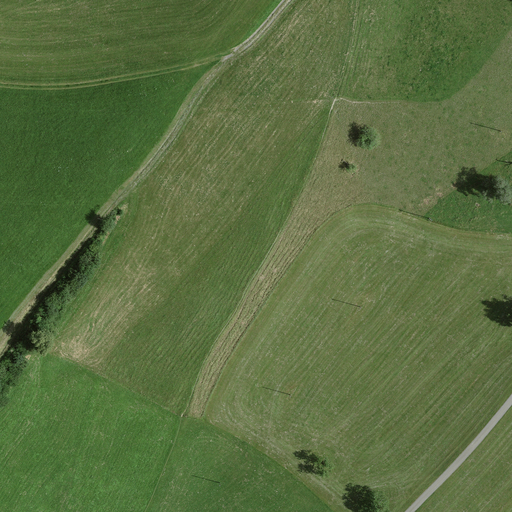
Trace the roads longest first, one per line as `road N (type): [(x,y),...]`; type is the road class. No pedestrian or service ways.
road 1 (track): [(0,358),(238,52)]
road 2 (track): [(0,82),(74,84),(238,52),(288,0)]
road 3 (track): [(410,511),(511,398)]
